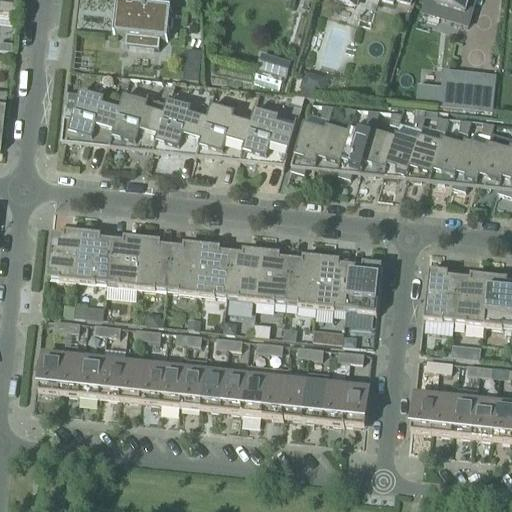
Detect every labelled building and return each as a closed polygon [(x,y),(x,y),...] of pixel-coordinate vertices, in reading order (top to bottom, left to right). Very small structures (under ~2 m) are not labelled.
[(0,0),(0,23),(14,25),(13,28),(15,28),(17,0),(0,0)] [(126,40),(125,50),(158,54),(160,44),(167,45),(171,13),(169,12),(170,2),(147,0),(121,0),(121,7),(117,7),(113,39),(126,40)] [(326,0),(326,1),(354,9),(356,0),(326,0)] [(450,20),(463,24),(469,0),(439,0),(436,10),(452,14),(450,20)] [(0,46),(0,55),(10,57),(11,48),(0,46)] [(198,87),(201,56),(185,54),(182,85),(198,87)] [(291,67),(261,58),(256,74),(286,83),(291,67)] [(299,91),(322,98),(327,82),(304,75),(299,91)] [(440,112),(480,116),(484,80),(444,76),(440,112)] [(61,148),(108,153),(119,115),(102,110),(104,103),(80,96),(79,99),(66,97),(61,148)] [(258,106),(264,107),(267,105),(268,100),(260,98),(258,106)] [(108,153),(152,158),(166,108),(148,103),(147,107),(123,101),(119,115),(108,153)] [(152,158),(195,163),(207,124),(190,119),(192,112),(167,105),(166,108),(152,158)] [(195,163),(239,167),(250,129),(233,124),(235,117),(211,110),(207,124),(195,163)] [(332,112),(322,110),(320,122),(329,125),(333,112),(332,111),(332,112)] [(355,114),(345,113),(343,125),(352,127),(356,114),(355,114)] [(239,167),(255,169),(284,172),(297,127),(254,115),(250,129),(239,167)] [(378,117),(368,115),(366,127),(375,130),(379,117),(378,116),(378,117)] [(401,119),(391,118),(389,130),(398,132),(399,131),(402,119),(401,119)] [(424,122),(414,120),(412,132),(421,134),(421,135),(425,122),(424,121),(424,122)] [(447,124),(437,123),(435,134),(444,137),(448,124),(447,124)] [(470,127),(460,125),(458,137),(468,140),(471,126),(470,126),(470,127)] [(493,129),(483,128),(481,139),(490,142),(491,142),(492,139),(494,129),(493,129)] [(306,174),(313,175),(325,135),(304,129),(303,129),(289,177),(290,177),(291,176),(304,180),(306,174)] [(313,175),(336,178),(348,138),(327,132),(326,131),(325,135),(313,175)] [(383,183),(406,185),(419,141),(421,134),(412,132),(411,138),(407,136),(408,133),(399,131),(398,132),(396,139),(383,183)] [(352,179),(359,180),(367,155),(373,136),(372,136),(371,140),(350,134),(349,134),(348,138),(336,178),(335,182),(337,182),(337,181),(350,185),(352,179)] [(429,188),(442,144),(444,137),(435,134),(433,134),(430,145),(419,142),(419,141),(406,185),(429,188)] [(359,180),(383,183),(396,139),(395,139),(394,143),(373,137),(373,136),(367,155),(359,180)] [(467,192),(475,193),(490,142),(481,139),(478,138),(475,150),(465,147),(466,146),(465,146),(451,194),(452,194),(465,198),(467,192)] [(490,142),(475,193),(497,195),(496,199),(497,199),(511,151),(511,146),(511,144),(492,139),(491,142),(490,142)] [(450,194),(451,194),(465,146),(464,146),(463,150),(442,144),(429,188),(451,190),(450,194)] [(511,151),(497,199),(498,199),(511,203),(511,199),(511,152),(511,151)] [(59,287),(77,289),(83,239),(64,237),(64,241),(52,239),(47,284),(59,285),(59,287)] [(96,289),(107,291),(112,246),(101,245),(101,241),(83,239),(77,289),(96,291),(96,289)] [(119,293),(137,295),(142,245),(124,243),(124,247),(112,246),(107,291),(119,292),(119,293)] [(155,296),(167,297),(172,252),(160,251),(161,247),(142,245),(137,295),(155,297),(155,296)] [(178,300),(196,302),(202,251),(184,250),(183,253),(172,252),(167,297),(178,299),(178,300)] [(215,303),(226,304),(231,259),(220,257),(220,254),(202,251),(196,302),(215,304),(215,303)] [(238,306),(256,308),(262,258),(243,256),(243,260),(231,259),(226,304),(238,305),(238,306)] [(275,309),(286,310),(291,265),(279,264),(280,260),(262,258),(256,308),(274,310),(275,309)] [(297,313),(316,315),(321,264),(303,262),(302,266),(291,265),(286,310),(298,311),(297,313)] [(321,264),(316,315),(334,317),(334,315),(346,316),(351,272),(339,270),(340,266),(321,264)] [(356,272),(351,272),(346,316),(357,318),(357,319),(375,321),(375,322),(376,322),(382,271),(356,268),(356,272)] [(443,327),(454,328),(459,283),(447,282),(448,278),(429,276),(423,327),(424,327),(424,326),(442,328),(443,327)] [(465,330),(484,332),(489,283),(471,281),(470,285),(459,283),(454,328),(466,329),(465,330)] [(502,333),(511,334),(511,289),(507,289),(507,285),(489,283),(484,332),(502,334),(502,333)] [(54,336),(66,338),(67,328),(55,327),(54,336)] [(67,328),(66,338),(79,339),(80,329),(67,328)] [(94,341),(107,342),(108,332),(95,331),(94,341)] [(108,332),(107,342),(119,343),(120,334),(108,332)] [(135,345),(147,346),(148,337),(136,335),(135,345)] [(148,337),(147,346),(160,348),(161,338),(148,337)] [(175,349),(188,351),(189,341),(176,340),(175,349)] [(189,341),(188,351),(200,352),(201,342),(189,341)] [(216,354),(228,355),(229,345),(217,344),(216,354)] [(229,345),(228,355),(241,356),(242,347),(229,345)] [(256,358),(269,359),(270,350),(257,348),(256,358)] [(270,350),(269,359),(281,361),(282,351),(270,350)] [(297,362),(309,364),(310,354),(298,353),(297,362)] [(310,354),(309,364),(322,365),(323,356),(310,354)] [(452,354),(451,362),(458,363),(459,355),(452,354)] [(337,367),(350,368),(351,359),(338,357),(337,367)] [(351,359),(350,368),(363,370),(364,360),(351,359)] [(38,398),(59,400),(63,362),(42,360),(38,398)] [(59,400),(80,403),(84,364),(63,362),(59,400)] [(80,403),(100,405),(104,367),(84,364),(80,403)] [(181,414),(201,416),(205,378),(206,368),(186,365),(185,375),(181,414)] [(100,405),(120,407),(124,369),(104,367),(100,405)] [(426,376),(438,378),(440,368),(427,367),(426,376)] [(440,368),(438,378),(451,379),(452,369),(440,368)] [(120,407),(141,409),(145,371),(124,369),(120,407)] [(141,409),(161,411),(165,373),(145,371),(141,409)] [(467,381),(479,382),(480,372),(468,371),(467,381)] [(480,372),(479,382),(492,383),(493,374),(480,372)] [(161,411),(181,414),(185,375),(165,373),(161,411)] [(242,421),(262,424),(267,376),(247,374),(246,382),(242,421)] [(262,424),(282,426),(287,386),(287,378),(267,376),(262,424)] [(201,416),(222,418),(226,380),(205,378),(201,416)] [(303,428),(323,430),(327,391),(328,381),(308,379),(307,389),(303,428)] [(241,421),(242,421),(246,382),(226,380),(222,418),(241,420),(241,421)] [(302,428),(303,428),(307,389),(287,386),(282,426),(283,426),(283,425),(302,427),(302,428)] [(327,391),(323,430),(343,432),(347,393),(327,391)] [(347,393),(343,432),(344,432),(344,431),(365,433),(369,395),(347,393)] [(410,438),(432,441),(436,402),(414,400),(410,438)] [(432,441),(452,443),(456,405),(436,402),(432,441)] [(452,443),(472,445),(476,407),(456,405),(452,443)] [(472,445),(492,447),(497,409),(476,407),(472,445)] [(492,447),(511,449),(511,410),(497,409),(492,447)]
